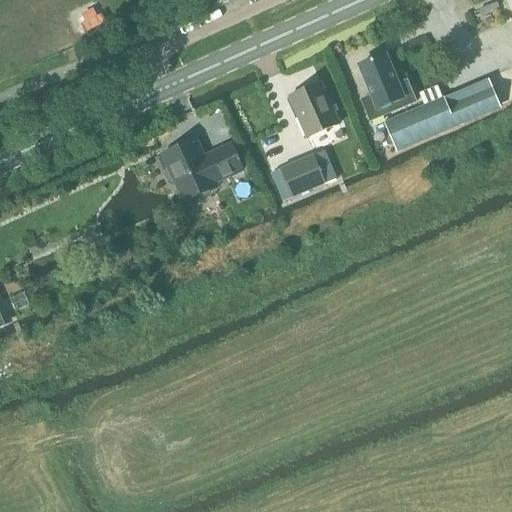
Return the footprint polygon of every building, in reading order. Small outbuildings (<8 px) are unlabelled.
[(398,85),(386,56),(361,67),(372,95),(362,100),(370,123),(417,104),(408,81),(398,85)] [(396,153),(502,108),(490,79),(384,123),(396,153)] [(327,97),(321,83),(290,97),(308,138),(339,125),(334,113),(339,111),(332,95),(327,97)] [(204,160),(195,140),(164,154),(185,201),(216,187),(214,183),(243,170),(231,145),(214,153),(215,155),(204,160)] [(314,158),(271,176),(281,199),(323,181),(314,158)]
